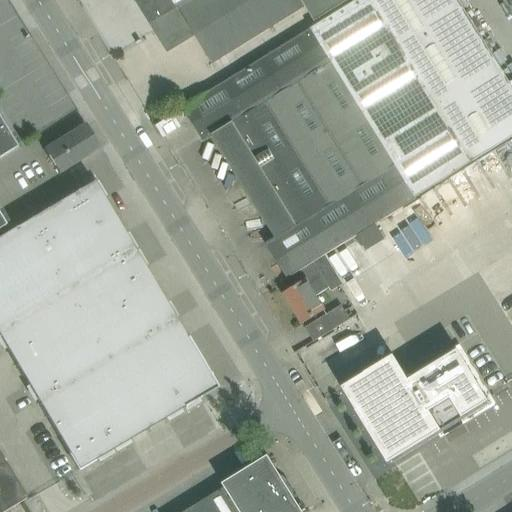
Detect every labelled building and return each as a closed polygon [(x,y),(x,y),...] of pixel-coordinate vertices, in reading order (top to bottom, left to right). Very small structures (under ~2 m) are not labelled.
[(137,0),(169,50),(194,34),(212,64),(305,7),(315,23),(353,0),(137,0)] [(196,115),(189,119),(204,143),(214,137),(277,239),(267,245),(288,280),(300,272),(326,257),(353,241),(358,238),(365,251),(384,240),(376,227),(417,201),(415,198),(474,162),(511,138),(511,86),(509,82),(458,0),(359,0),(200,99),(190,105),(196,115)] [(196,115),(190,105),(183,109),(189,119),(196,115)] [(0,159),(16,149),(0,123),(0,159)] [(100,149),(85,125),(43,151),(58,175),(100,149)] [(126,236),(124,233),(105,202),(103,198),(95,185),(94,183),(78,192),(0,238),(0,338),(6,349),(17,368),(29,387),(37,401),(79,471),(82,470),(98,460),(112,452),(131,440),(164,420),(167,419),(180,411),(184,408),(198,400),(217,389),(185,336),(177,322),(175,319),(167,305),(165,302),(158,291),(155,286),(146,271),(144,267),(136,253),(134,250),(126,236)] [(326,257),(300,272),(306,283),(285,295),(303,324),(325,311),(316,296),(330,287),(332,290),(342,284),(326,257)] [(351,307),(377,306),(376,295),(351,296),(351,307)] [(305,328),(310,336),(314,343),(351,320),(342,306),(305,328)] [(394,357),(343,389),(389,465),(490,403),(458,351),(410,382),(394,357)] [(224,486),(226,488),(240,511),(302,511),(269,457),(224,486)] [(0,511),(5,511),(27,500),(5,465),(0,467),(0,511)] [(240,511),(226,488),(187,511),(240,511)]
